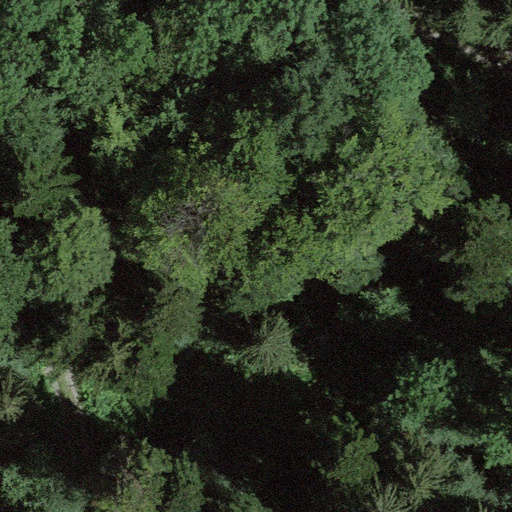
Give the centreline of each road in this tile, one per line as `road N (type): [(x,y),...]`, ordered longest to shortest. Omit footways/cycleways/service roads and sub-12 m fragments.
road 1 (track): [(0,267),(67,380),(86,511)]
road 2 (track): [(511,65),(389,0)]
